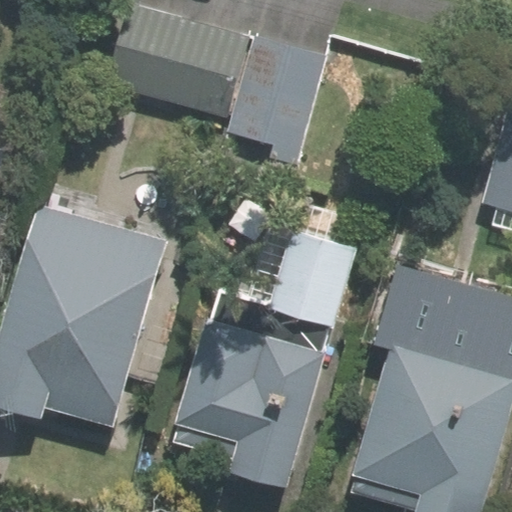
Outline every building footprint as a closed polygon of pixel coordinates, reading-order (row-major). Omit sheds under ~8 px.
[(248,42),(124,8),(103,87),(227,120),(248,42)] [(257,35),(229,136),(297,154),(325,53),(257,35)] [(511,222),(511,108),(502,106),(473,212),(511,222)] [(0,414),(34,423),(38,411),(111,431),(162,244),(35,210),(0,336),(0,414)] [(285,495),(294,464),(295,464),(330,334),(329,334),(353,248),(292,231),(268,317),(212,302),(176,432),(233,447),(224,479),(285,495)] [(355,484),(413,500),(410,511),(480,511),(511,398),(511,353),(399,323),(355,484)]
